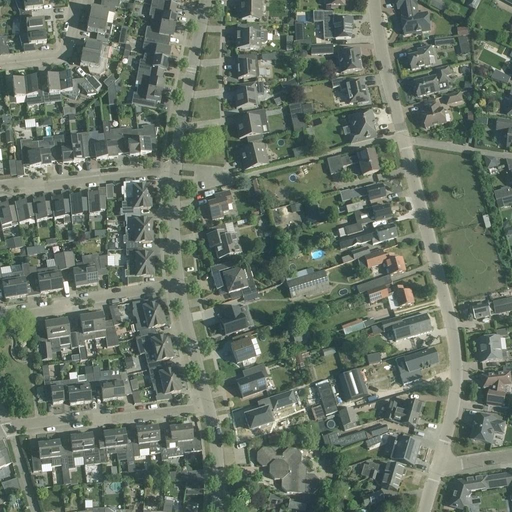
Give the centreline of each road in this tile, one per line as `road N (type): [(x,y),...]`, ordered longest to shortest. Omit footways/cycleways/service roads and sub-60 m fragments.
road 1 (residential): [(438,461),(454,392),(454,344),(373,0)]
road 2 (residential): [(8,430),(209,406)]
road 3 (residential): [(0,318),(178,286)]
road 4 (residential): [(174,175),(205,0)]
road 5 (residential): [(0,188),(174,175)]
road 6 (residential): [(209,406),(178,286)]
